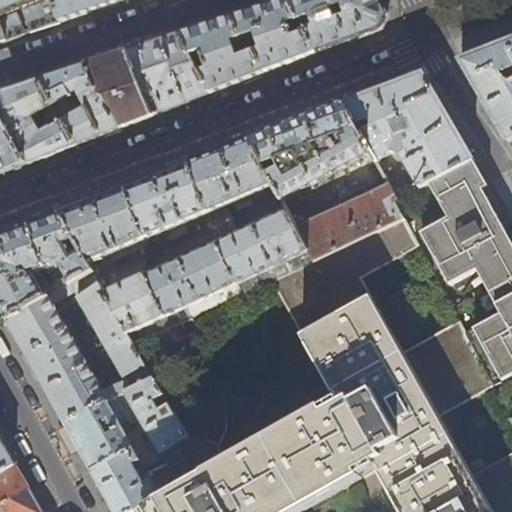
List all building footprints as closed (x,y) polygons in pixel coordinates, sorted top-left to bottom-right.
[(0,0),(0,10),(23,2),(28,0),(0,0)] [(52,0),(26,10),(23,11),(30,33),(61,23),(52,0)] [(130,0),(129,0),(52,0),(61,23),(94,12),(130,0)] [(292,0),(288,2),(300,23),(313,18),(316,29),(305,33),(317,54),(341,45),(382,29),(388,15),(379,0),(292,0)] [(262,10),(245,16),(252,38),(257,52),(264,74),(287,65),(317,54),(305,33),(291,38),(287,27),(300,23),(288,2),(262,10)] [(0,20),(0,31),(4,41),(25,35),(17,14),(0,20)] [(245,16),(180,37),(191,61),(197,78),(206,95),(237,84),(264,74),(257,52),(237,59),(233,45),(252,38),(245,16)] [(128,54),(151,117),(160,114),(206,95),(197,78),(192,80),(185,63),(191,61),(180,37),(134,52),(128,54)] [(491,112),(509,142),(511,139),(511,41),(461,61),(491,112)] [(151,117),(128,54),(83,68),(118,130),(128,126),(151,117)] [(83,68),(41,82),(53,104),(74,92),(83,109),(62,120),(76,147),(95,139),(118,130),(83,68)] [(384,91),(346,106),(371,153),(376,161),(395,152),(402,154),(421,188),(474,159),(463,140),(424,75),(384,91)] [(18,89),(0,95),(0,111),(29,165),(45,158),(76,147),(62,120),(46,128),(37,112),(53,104),(41,82),(18,89)] [(316,117),(251,142),(264,166),(277,162),(280,169),(269,175),(275,186),(282,200),(371,153),(346,106),(316,117)] [(0,175),(29,165),(0,111),(0,175)] [(244,145),(191,165),(209,214),(219,242),(243,295),(274,280),(315,261),(297,228),(287,210),(248,228),(240,210),(253,204),(250,197),(275,186),(269,175),(264,166),(251,142),(244,145)] [(479,170),(474,159),(421,188),(413,192),(397,201),(395,202),(404,220),(420,248),(461,324),(495,387),(511,418),(511,243),(501,223),(483,189),(488,187),(479,170)] [(72,211),(62,215),(90,265),(111,256),(113,260),(148,245),(147,241),(165,233),(168,239),(172,240),(187,234),(188,231),(185,225),(209,214),(191,165),(184,168),(72,211)] [(379,182),(385,179),(382,172),(379,166),(373,170),(379,182)] [(382,172),(385,179),(389,186),(397,201),(413,192),(400,169),(395,171),(393,166),(382,172)] [(395,202),(397,201),(389,186),(297,228),(315,261),(404,220),(395,202)] [(56,217),(31,227),(47,269),(58,264),(64,270),(70,281),(65,284),(63,283),(60,282),(56,284),(61,292),(94,273),(90,265),(62,215),(56,217)] [(511,511),(511,454),(473,476),(441,417),(495,387),(461,324),(406,354),(374,298),(364,279),(420,248),(404,220),(315,261),(274,280),(305,337),(335,393),(336,393),(341,402),(324,411),(323,409),(226,462),(161,500),(147,509),(148,511),(511,511)] [(34,274),(47,269),(31,227),(9,235),(0,238),(0,307),(8,322),(61,292),(56,284),(52,287),(51,292),(45,295),(34,274)] [(148,266),(148,274),(171,328),(243,295),(219,242),(162,268),(158,261),(148,266)] [(154,379),(129,335),(106,294),(94,273),(61,292),(8,322),(49,394),(66,425),(154,379)] [(148,274),(106,294),(129,335),(139,331),(144,341),(171,328),(148,274)] [(154,379),(66,425),(82,454),(114,511),(134,511),(161,498),(151,480),(144,484),(140,477),(136,469),(143,465),(123,429),(141,419),(161,454),(189,438),(169,405),(160,410),(156,401),(164,396),(155,379),(154,379)] [(0,508),(31,491),(4,444),(0,436),(0,508)] [(161,500),(226,462),(217,446),(191,437),(189,438),(161,454),(167,464),(140,477),(144,484),(151,480),(161,498),(161,500)] [(42,511),(31,491),(0,508),(0,511),(42,511)]
